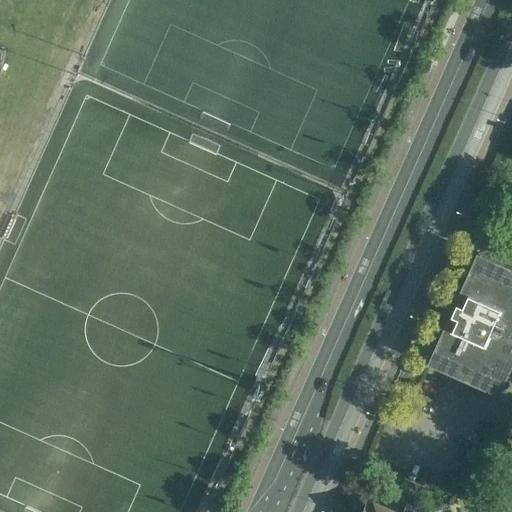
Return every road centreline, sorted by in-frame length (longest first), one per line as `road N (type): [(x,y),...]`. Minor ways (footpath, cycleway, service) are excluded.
road 1 (primary): [(490,0),(264,511)]
road 2 (primary): [(303,511),(511,41)]
